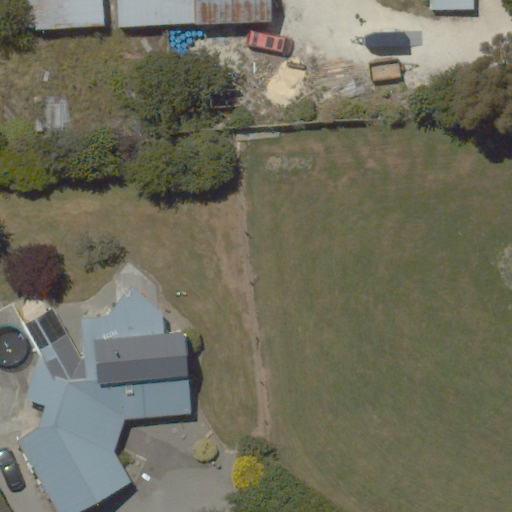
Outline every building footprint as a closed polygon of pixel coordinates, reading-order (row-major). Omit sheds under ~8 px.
[(102,0),(0,0),(0,34),(104,30),(102,0)] [(186,0),(116,0),(116,30),(187,30),(186,0)] [(268,0),(196,0),(197,27),(269,26),(268,0)] [(482,0),(431,0),(433,13),(483,11),(482,0)] [(58,511),(76,511),(127,481),(117,457),(128,423),(212,419),(207,316),(79,322),(80,346),(42,291),(12,312),(39,350),(38,370),(27,370),(28,405),(51,404),(21,445),(58,511)]
